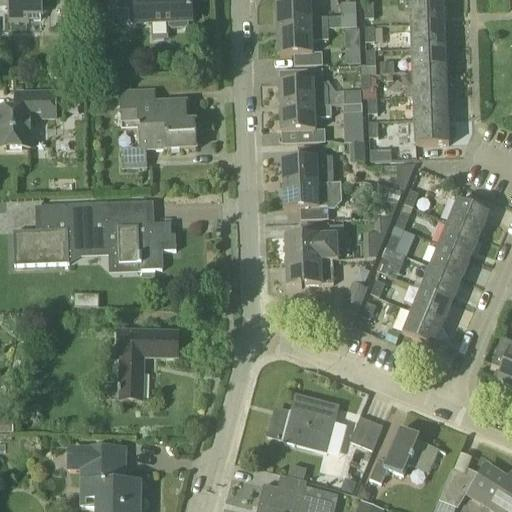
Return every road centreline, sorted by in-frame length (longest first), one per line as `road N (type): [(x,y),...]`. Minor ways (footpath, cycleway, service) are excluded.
road 1 (residential): [(250,334),(239,0)]
road 2 (residential): [(446,412),(250,334)]
road 3 (residential): [(204,511),(250,334)]
road 4 (residential): [(446,412),(511,249)]
